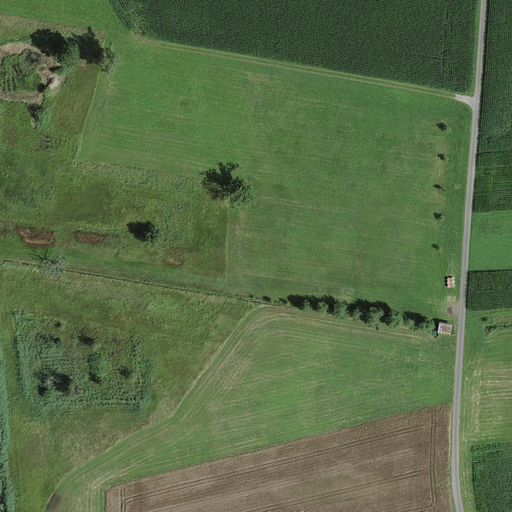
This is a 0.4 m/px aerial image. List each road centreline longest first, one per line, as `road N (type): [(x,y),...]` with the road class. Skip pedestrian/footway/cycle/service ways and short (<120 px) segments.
road 1 (track): [(484,0),(458,511)]
road 2 (track): [(143,43),(477,104)]
